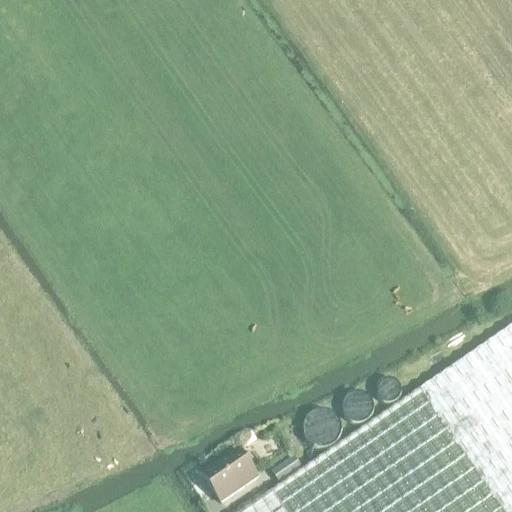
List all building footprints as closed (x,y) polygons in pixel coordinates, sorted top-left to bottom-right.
[(511,511),(511,330),(246,511),(511,511)] [(367,403),(344,418),(352,430),(375,414),(367,403)] [(342,427),(342,422),(341,419),(339,416),(336,413),(330,409),(323,408),(315,410),(310,414),(307,418),(306,421),(305,427),(306,430),(307,435),(311,440),(315,443),(323,445),(330,444),(336,440),(340,435),(342,431),(342,427)] [(300,448),(300,447),(298,440),(294,434),(289,431),(282,429),(275,430),(271,432),(268,434),(264,440),(263,447),(264,454),(267,460),(273,464),(279,466),(283,466),(287,465),(293,461),(298,456),(299,452),(300,448)] [(221,505),(257,480),(238,452),(201,477),(221,505)]
